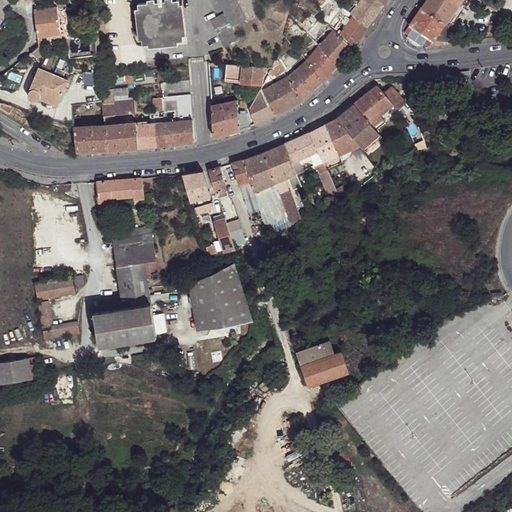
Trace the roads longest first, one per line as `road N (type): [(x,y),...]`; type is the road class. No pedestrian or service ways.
road 1 (secondary): [(69,169),(222,151),(316,109),(366,63)]
road 2 (track): [(285,344),(291,402),(272,418),(254,490)]
road 3 (secondary): [(511,51),(366,63)]
